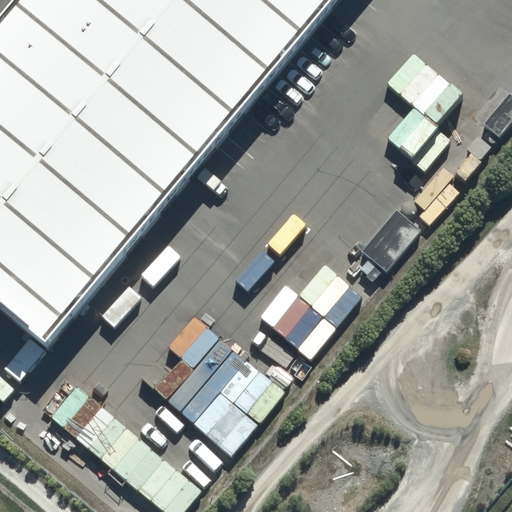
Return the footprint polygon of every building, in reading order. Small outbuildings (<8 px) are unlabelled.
[(38,0),(0,46),(0,327),(50,368),(358,0),(38,0)] [(511,131),(511,82),(504,76),(494,88),(510,101),(484,132),(501,145),(511,131)] [(420,235),(395,215),(363,257),(387,276),(420,235)] [(337,311),(323,300),(298,333),(326,353),(348,323),(335,313),(337,311)] [(18,393),(0,377),(0,396),(9,404),(18,393)]
